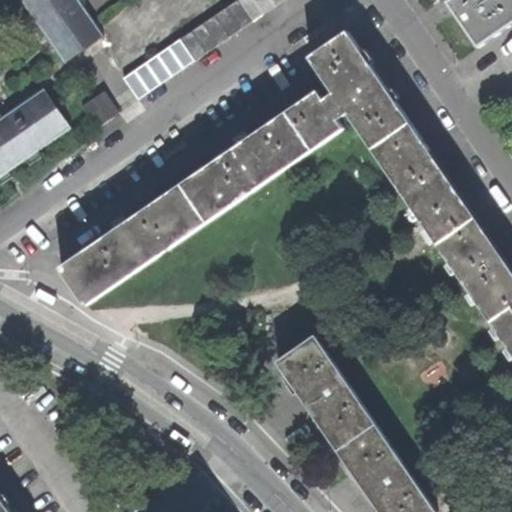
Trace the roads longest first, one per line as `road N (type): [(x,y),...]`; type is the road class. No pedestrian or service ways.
road 1 (residential): [(0,297),(112,361),(216,436),(294,511)]
road 2 (residential): [(511,179),(389,0)]
